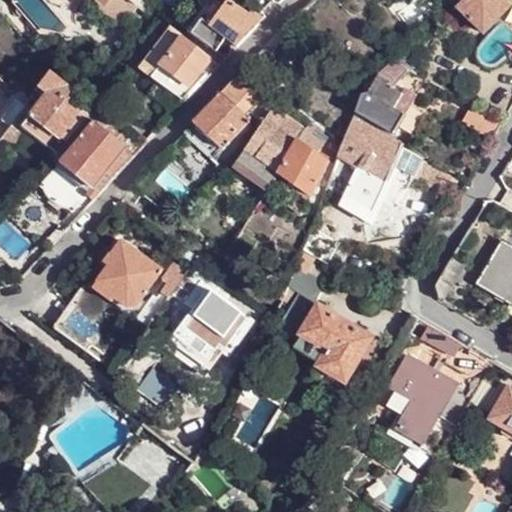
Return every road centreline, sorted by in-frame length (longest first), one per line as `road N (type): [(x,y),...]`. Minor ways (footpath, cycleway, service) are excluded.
road 1 (residential): [(0,307),(7,313),(296,0)]
road 2 (residential): [(511,132),(420,285),(427,307),(511,358)]
